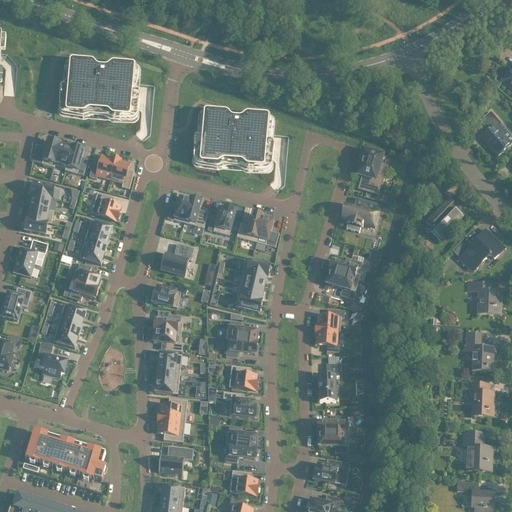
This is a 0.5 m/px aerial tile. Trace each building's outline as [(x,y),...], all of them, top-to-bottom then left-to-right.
[(68,112),(87,114),(93,114),(109,115),(134,118),(135,107),(136,97),(137,85),(137,84),(138,73),(126,72),(111,70),(102,70),(92,69),(65,67),(63,87),(61,111),(68,112)] [(502,80),(511,88),(511,69),(511,70),(511,69),(502,80)] [(487,130),(480,136),(497,156),(511,142),(511,136),(490,112),(479,121),(487,130)] [(271,135),(272,124),(257,122),(245,121),(226,120),(208,118),(199,117),(198,122),(197,139),(195,162),(207,163),(218,164),(236,165),(251,167),(268,168),(269,158),(269,157),(270,148),(271,135)] [(54,165),(60,144),(55,142),(48,140),(44,152),(34,149),(32,161),(41,164),(53,167),(54,165)] [(61,145),(60,144),(54,165),(61,167),(65,168),(70,147),(61,145)] [(64,170),(68,172),(76,174),(77,174),(82,175),(87,159),(81,158),(83,150),(76,148),(73,147),(71,147),(70,147),(65,168),(64,170)] [(382,155),(362,150),(359,160),(361,161),(357,174),(362,176),(361,181),(360,181),(358,189),(377,194),(380,184),(382,184),(387,166),(380,164),(382,155)] [(109,180),(115,159),(111,158),(112,157),(110,157),(110,158),(101,155),(99,165),(92,163),(88,177),(96,179),(96,176),(109,180)] [(128,190),(133,171),(127,169),(129,163),(120,160),(119,159),(119,160),(115,159),(109,180),(122,183),(121,187),(128,190)] [(31,196),(32,196),(50,199),(51,200),(54,187),(33,183),(32,191),(31,194),(31,196)] [(95,199),(90,213),(116,221),(117,219),(118,218),(119,215),(119,213),(120,211),(119,211),(120,207),(112,204),(114,198),(97,193),(95,199)] [(48,210),(50,199),(32,196),(32,197),(31,200),(30,207),(48,210)] [(184,223),(190,199),(186,198),(181,197),(181,198),(179,197),(176,209),(170,207),(166,219),(173,221),(173,220),(184,223)] [(425,223),(428,226),(425,228),(424,231),(425,234),(427,235),(429,235),(431,234),(439,242),(463,217),(456,210),(459,207),(460,206),(460,204),(459,202),(457,201),(454,201),(453,202),(448,198),(425,223)] [(206,216),(198,214),(201,202),(190,199),(184,223),(195,226),(203,228),(206,216)] [(342,218),(348,220),(345,229),(358,232),(361,224),(373,227),(377,214),(376,214),(376,213),(378,204),(364,200),(361,209),(350,206),(348,211),(345,210),(342,218)] [(219,208),(216,220),(210,219),(207,230),(228,236),(235,211),(234,211),(234,209),(225,206),(224,208),(223,208),(223,209),(219,208)] [(53,211),(48,210),(30,207),(28,214),(28,217),(27,218),(47,222),(51,223),(53,211)] [(255,243),(262,216),(252,213),(248,226),(240,224),(236,237),(255,243)] [(270,232),(273,220),(271,220),(271,218),(262,216),(255,243),(274,248),(278,234),(270,232)] [(44,235),(47,222),(27,218),(26,218),(26,220),(25,223),(24,231),(44,235)] [(110,234),(112,228),(90,221),(87,231),(108,237),(109,233),(110,234)] [(462,241),(452,251),(459,257),(472,271),(488,254),(490,256),(490,255),(494,259),(502,250),(494,243),(496,240),(485,230),(478,237),(469,247),(462,241)] [(107,241),(108,237),(87,231),(84,240),(106,246),(108,241),(107,241)] [(104,252),(106,246),(84,240),(82,249),(102,255),(104,252)] [(14,273),(28,277),(35,252),(45,255),(47,245),(32,241),(29,250),(22,248),(21,247),(20,247),(19,248),(20,248),(13,272),(12,273),(14,273)] [(61,251),(63,245),(55,243),(53,249),(61,251)] [(160,270),(183,276),(188,260),(190,261),(193,248),(176,244),(173,256),(165,253),(160,270)] [(101,259),(102,255),(82,249),(79,258),(100,265),(102,259),(101,259)] [(358,281),(361,269),(360,269),(361,263),(350,259),(348,265),(331,260),(331,262),(330,261),(328,269),(329,269),(328,272),(329,273),(358,281)] [(244,260),(241,272),(242,272),(266,278),(269,266),(244,260)] [(207,270),(214,272),(215,265),(209,263),(207,270)] [(76,282),(98,289),(98,288),(101,279),(100,279),(100,277),(89,274),(91,267),(79,264),(77,270),(75,269),(71,280),(76,282)] [(433,276),(442,273),(439,265),(431,268),(433,276)] [(266,278),(242,272),(240,284),(263,289),(266,278)] [(358,281),(329,273),(328,275),(327,275),(325,282),(326,282),(326,284),(342,288),(339,296),(352,300),(358,281)] [(98,289),(76,282),(73,291),(71,290),(70,292),(68,298),(80,301),(82,295),(95,299),(98,289)] [(477,314),(501,315),(501,292),(491,291),(491,284),(468,283),(468,291),(478,291),(477,314)] [(150,301),(151,301),(151,302),(176,308),(180,294),(185,295),(186,288),(170,284),(169,290),(157,287),(156,291),(154,291),(154,292),(152,292),(150,301)] [(263,289),(240,284),(237,295),(260,300),(263,289)] [(31,292),(17,288),(14,295),(8,293),(5,303),(4,307),(1,316),(11,319),(11,320),(13,321),(13,320),(17,321),(23,299),(29,300),(31,292)] [(261,301),(260,300),(237,295),(234,308),(258,313),(261,301)] [(331,297),(330,303),(333,304),(336,305),(338,306),(339,300),(331,297)] [(84,317),(86,311),(64,304),(61,314),(82,321),(83,317),(84,317)] [(340,333),(341,318),(343,318),(344,311),(327,310),(326,316),(317,316),(317,318),(315,319),(315,322),(316,323),(316,325),(315,325),(315,331),(337,333),(340,333)] [(154,320),(153,331),(181,334),(182,323),(180,323),(180,316),(168,315),(169,312),(163,312),(162,321),(156,320),(154,320)] [(81,324),(82,321),(61,314),(58,323),(80,330),(81,324)] [(241,323),(229,321),(229,327),(227,327),(226,339),(256,343),(257,342),(255,342),(256,340),(257,340),(258,332),(257,332),(257,331),(240,329),(241,323)] [(78,335),(80,330),(58,323),(55,332),(76,339),(77,335),(78,335)] [(432,327),(430,330),(431,334),(434,336),(438,335),(440,332),(439,328),(436,326),(432,327)] [(153,331),(152,340),(153,340),(153,342),(165,343),(164,350),(178,352),(181,352),(182,344),(179,344),(181,334),(153,331)] [(336,346),(337,333),(315,331),(315,335),(315,344),(327,345),(326,352),(338,353),(339,346),(336,346)] [(75,342),(76,339),(55,332),(52,342),(74,349),(76,343),(75,342)] [(461,351),(473,362),(472,371),(495,372),(496,347),(480,347),(481,334),(466,333),(465,347),(461,351)] [(6,343),(0,341),(0,368),(8,371),(11,357),(10,357),(12,346),(18,347),(20,340),(8,337),(6,343)] [(256,343),(226,339),(226,340),(228,340),(227,351),(226,351),(225,357),(237,359),(238,353),(255,355),(255,353),(256,353),(257,346),(256,346),(256,343)] [(39,349),(36,359),(42,361),(40,368),(43,368),(42,374),(59,379),(61,373),(63,373),(66,362),(49,357),(51,352),(52,346),(41,343),(39,349)] [(158,363),(180,365),(181,356),(159,353),(158,363)] [(158,363),(156,372),(179,375),(180,365),(158,363)] [(316,393),(316,403),(335,402),(335,393),(336,393),(336,385),(335,385),(334,376),(338,376),(338,364),(327,365),(328,376),(318,376),(318,393),(316,393)] [(250,368),(231,366),(228,388),(255,391),(256,388),(257,387),(257,384),(257,383),(256,382),(257,380),(256,380),(256,376),(250,375),(250,368)] [(156,372),(155,382),(178,385),(179,375),(156,372)] [(178,385),(155,382),(154,392),(177,395),(178,385)] [(487,392),(488,384),(469,383),(469,396),(474,396),(474,417),(493,418),(494,392),(487,392)] [(254,402),(242,401),(243,395),(238,394),(223,392),(222,399),(230,400),(228,415),(254,418),(254,417),(256,417),(257,408),(255,408),(256,406),(254,406),(254,402)] [(184,422),(186,408),(187,401),(168,399),(168,406),(160,405),(159,414),(158,413),(158,415),(159,415),(158,419),(184,422)] [(317,433),(348,434),(348,423),(347,423),(347,417),(335,416),(335,422),(317,422),(317,423),(316,423),(316,431),(317,431),(317,433)] [(183,436),(184,422),(158,419),(158,423),(157,423),(157,424),(156,433),(163,434),(163,440),(182,443),(183,436)] [(225,444),(256,448),(256,447),(255,447),(255,444),(256,445),(257,437),(256,437),(256,435),(240,434),(240,428),(229,426),(228,432),(226,432),(225,444)] [(48,436),(33,431),(25,458),(93,479),(93,478),(101,481),(105,467),(98,464),(100,456),(99,456),(86,452),(87,452),(86,451),(86,452),(73,448),(73,447),(73,448),(60,444),(60,443),(59,443),(47,440),(48,436)] [(348,447),(348,434),(317,433),(317,434),(318,435),(318,437),(317,437),(317,445),(318,445),(318,446),(334,446),(334,453),(346,454),(346,447),(348,447)] [(468,472),(491,472),(492,448),(485,448),(486,434),(464,433),(463,448),(469,448),(469,451),(462,450),(461,458),(468,459),(468,472)] [(256,448),(225,444),(230,445),(229,456),(225,455),(225,462),(236,463),(237,457),(255,459),(255,458),(256,458),(257,451),(256,450),(256,448)] [(193,449),(170,447),(169,457),(160,456),(158,472),(182,475),(183,459),(192,460),(193,449)] [(313,479),(313,480),(338,484),(342,463),(330,461),(329,466),(317,464),(316,469),(315,468),(315,469),(313,469),(311,479),(313,479)] [(38,468),(23,463),(22,468),(37,473),(38,468)] [(232,471),(229,492),(256,496),(257,485),(257,481),(249,480),(250,473),(232,471)] [(477,511),(493,511),(494,493),(478,493),(478,484),(458,483),(457,492),(472,493),(472,508),(477,508),(477,511)] [(162,485),(161,495),(183,498),(184,488),(162,485)] [(209,485),(208,491),(220,494),(221,488),(209,485)] [(73,511),(17,495),(13,508),(10,507),(8,511),(73,511)] [(161,495),(160,505),(182,508),(183,498),(161,495)] [(307,504),(305,511),(329,511),(331,505),(337,507),(339,499),(326,496),(324,503),(310,500),(309,505),(307,504)] [(251,511),(252,510),(245,508),(246,502),(230,498),(229,505),(231,506),(229,511),(251,511)]
